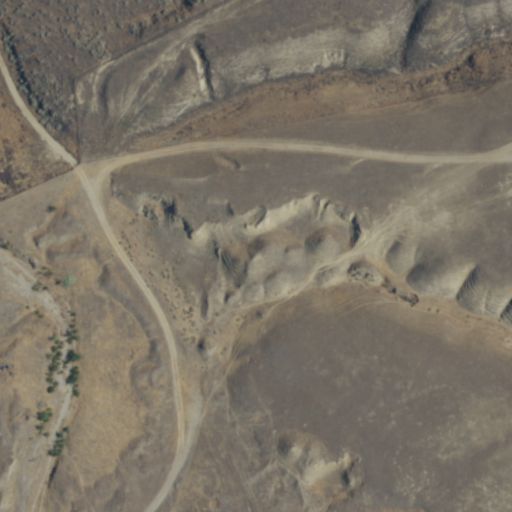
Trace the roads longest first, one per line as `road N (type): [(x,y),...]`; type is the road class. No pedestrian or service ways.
road 1 (track): [(0,88),(82,198),(181,389),(184,444),(143,511)]
road 2 (track): [(511,138),(458,149),(179,154),(126,173),(94,219)]
